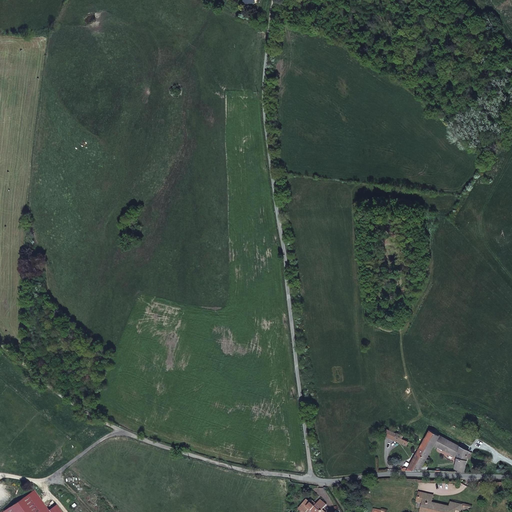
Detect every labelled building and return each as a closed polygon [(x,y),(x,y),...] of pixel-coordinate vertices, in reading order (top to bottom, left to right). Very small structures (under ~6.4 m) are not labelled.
[(385,436),(395,440),(398,433),(397,433),(394,431),(388,429),(383,430),(386,432),(385,436)] [(427,450),(426,451),(429,453),(434,445),(439,447),(444,437),(440,435),(431,430),(421,447),(427,450)] [(398,433),(395,440),(407,446),(409,441),(405,440),(402,438),(403,436),(398,433)] [(439,447),(458,457),(461,446),(444,437),(439,447)] [(455,472),(465,472),(468,458),(469,458),(470,458),(471,458),(471,457),(471,456),(471,455),(470,454),(469,454),(469,451),(461,446),(458,457),(455,472)] [(401,471),(407,471),(420,470),(426,459),(427,457),(429,453),(426,451),(427,450),(421,447),(409,468),(408,467),(404,468),(402,469),(401,471)] [(432,502),(434,495),(419,492),(418,497),(424,499),(423,503),(420,511),(455,511),(456,509),(457,504),(451,502),(450,507),(439,504),(439,506),(435,505),(436,503),(432,502)] [(312,503),(307,499),(299,509),(302,511),(320,511),(323,510),(327,504),(321,500),(317,504),(313,501),(312,503)]
